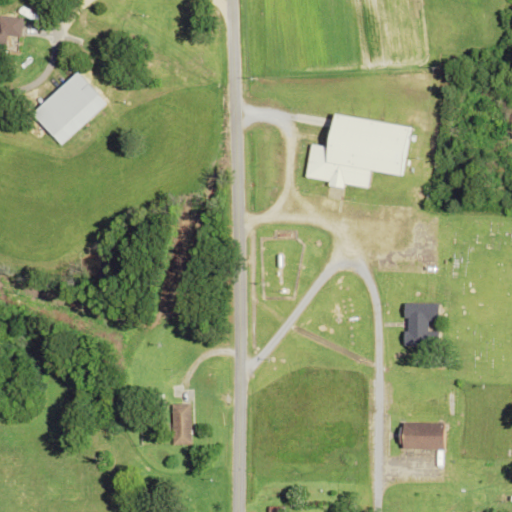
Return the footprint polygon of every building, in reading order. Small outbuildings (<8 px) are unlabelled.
[(22,38),(23,20),(0,18),(0,53),(6,54),(7,37),(22,38)] [(312,143),(307,176),(369,187),(373,168),(402,174),(410,126),(337,113),(331,146),(312,143)] [(405,347),(440,348),(441,333),(431,332),(432,324),(441,324),(442,305),(407,304),(405,347)] [(174,446),(193,446),(193,406),(174,406),(174,446)] [(404,421),(404,447),(445,448),(445,422),(404,421)]
